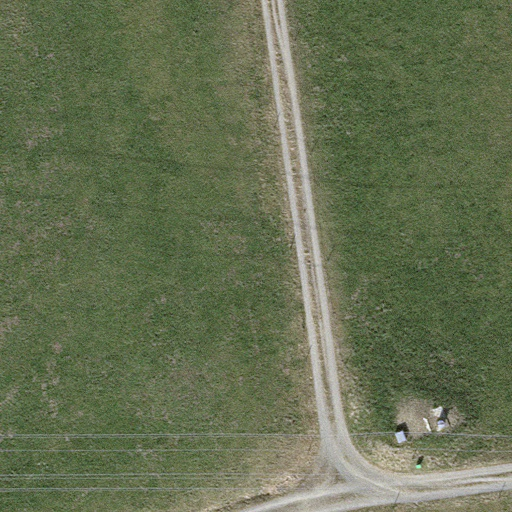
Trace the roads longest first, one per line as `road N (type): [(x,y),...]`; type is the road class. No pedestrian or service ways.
road 1 (track): [(342,500),(268,0)]
road 2 (track): [(302,511),(342,500),(511,481)]
